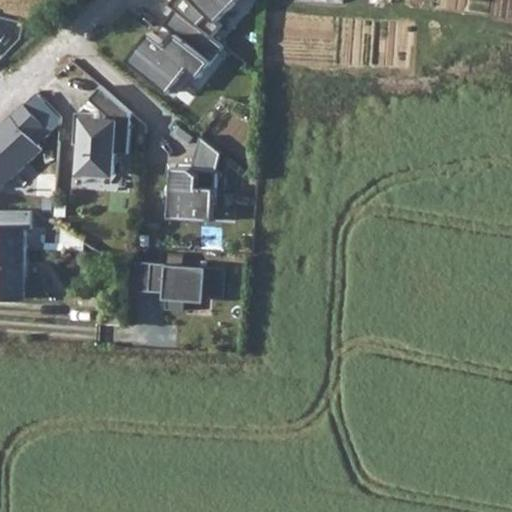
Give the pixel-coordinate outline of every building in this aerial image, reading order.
[(182,11),(216,36),(228,26),(224,23),(245,0),(179,0),(175,4),(182,11)] [(158,34),(135,62),(176,94),(195,68),(207,77),(230,46),(216,36),(182,11),(172,26),(185,37),(176,49),(158,34)] [(86,115),(84,172),(120,175),(122,152),(133,152),(137,113),(106,87),(95,98),(113,116),(86,115)] [(0,182),(7,189),(52,147),(41,137),(50,125),(30,102),(0,132),(0,182)] [(224,170),(180,168),(176,217),(220,220),(224,170)] [(24,229),(0,229),(0,299),(24,299),(24,279),(24,229)] [(174,296),(173,303),(212,305),(212,300),(230,300),(233,269),(147,264),(145,295),(174,296)] [(24,279),(24,299),(44,299),(44,279),(24,279)]
